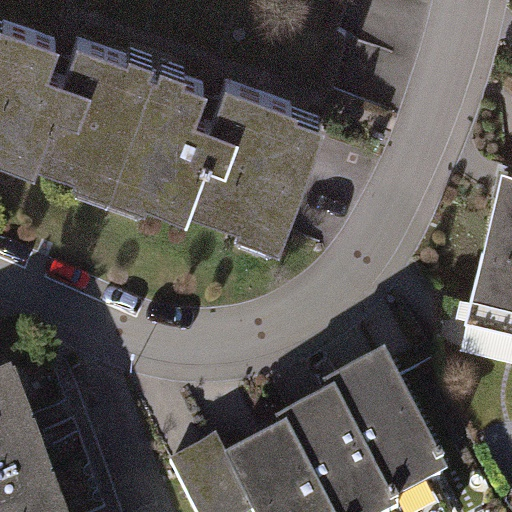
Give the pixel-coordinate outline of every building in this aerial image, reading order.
[(108,191),(157,66),(77,35),(63,73),(51,68),(62,39),(0,15),(0,155),(33,168),(37,158),(75,172),(73,178),(108,191)] [(208,85),(157,66),(108,191),(144,205),(147,198),(186,213),(189,205),(237,223),(234,230),(279,247),(329,117),(226,78),(211,117),(198,112),(208,85)] [(511,153),(504,152),(465,317),(511,328),(511,153)] [(451,479),(387,357),(332,386),(337,396),(396,508),(451,479)] [(0,511),(62,511),(12,376),(0,380),(0,511)] [(337,396),(284,424),(287,429),(330,511),(397,511),(396,508),(337,396)] [(197,511),(330,511),(287,429),(228,459),(217,438),(171,461),(197,511)]
